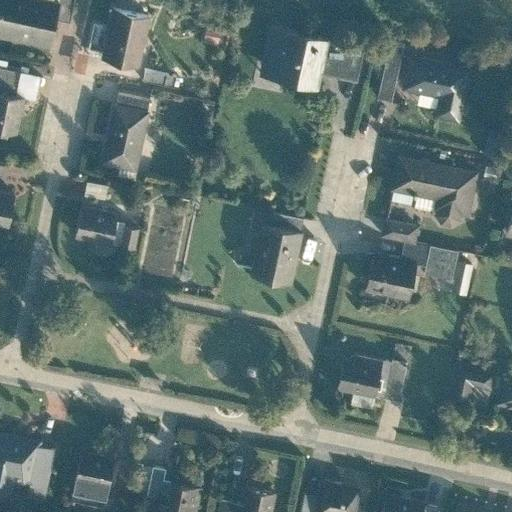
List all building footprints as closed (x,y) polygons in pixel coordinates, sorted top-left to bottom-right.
[(56,0),(0,0),(0,33),(48,45),(58,0),(56,0)] [(116,3),(106,55),(140,62),(150,10),(116,3)] [(263,71),(318,82),(321,71),(357,78),(365,41),(273,22),(263,71)] [(399,42),(385,39),(371,114),(385,117),(399,42)] [(471,63),(412,51),(404,86),(440,94),(436,110),(460,115),(471,63)] [(0,63),(0,124),(19,128),(26,94),(13,92),(18,67),(0,63)] [(173,82),(176,70),(148,63),(145,75),(173,82)] [(115,99),(104,160),(137,166),(149,106),(115,99)] [(479,168),(398,152),(391,186),(440,196),(437,214),(468,220),(479,168)] [(0,187),(0,225),(8,227),(15,191),(0,187)] [(511,190),(503,235),(511,237),(511,190)] [(80,202),(74,231),(111,239),(117,210),(80,202)] [(244,270),(292,279),(305,218),(256,209),(244,270)] [(239,215),(236,228),(247,230),(250,218),(239,215)] [(455,245),(426,240),(422,267),(451,271),(455,245)] [(418,257),(371,246),(362,286),(409,296),(418,257)] [(404,358),(347,345),(338,383),(395,396),(404,358)] [(511,428),(511,375),(455,363),(448,398),(505,410),(502,426),(511,428)] [(41,433),(0,425),(0,503),(6,505),(12,472),(33,476),(41,433)] [(101,511),(113,456),(71,448),(58,511),(101,511)] [(308,471),(300,511),(301,511),(356,511),(362,481),(308,471)] [(187,511),(194,479),(159,473),(152,511),(187,511)] [(219,496),(215,511),(270,511),(275,484),(243,478),(240,499),(219,496)] [(439,511),(441,503),(388,491),(383,511),(439,511)]
